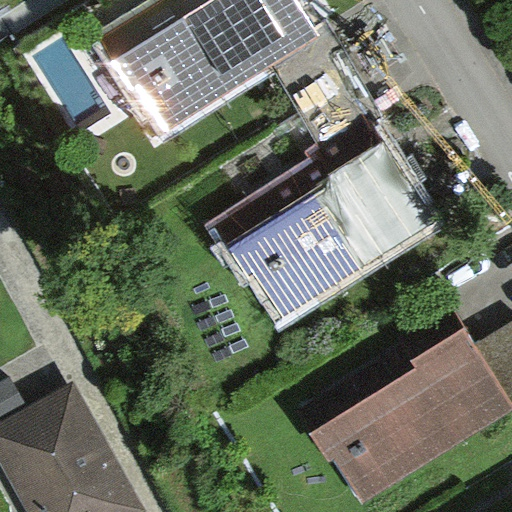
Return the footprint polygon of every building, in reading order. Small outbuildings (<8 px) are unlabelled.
[(155,0),(103,32),(131,78),(138,73),(167,121),(273,57),(323,27),(318,19),(306,0),(155,0)] [(273,57),(323,139),(369,111),(381,104),(327,14),(318,19),(323,27),(273,57)] [(324,152),(220,217),(249,265),(257,260),(285,304),(432,212),(369,111),(323,139),(319,142),(324,152)] [(404,338),(301,405),(363,499),(511,401),(511,308),(481,328),(455,289),(397,327),(404,338)] [(0,451),(33,511),(125,511),(145,501),(113,442),(74,373),(26,400),(10,371),(0,376),(0,451)] [(511,511),(511,500),(492,511),(511,511)]
